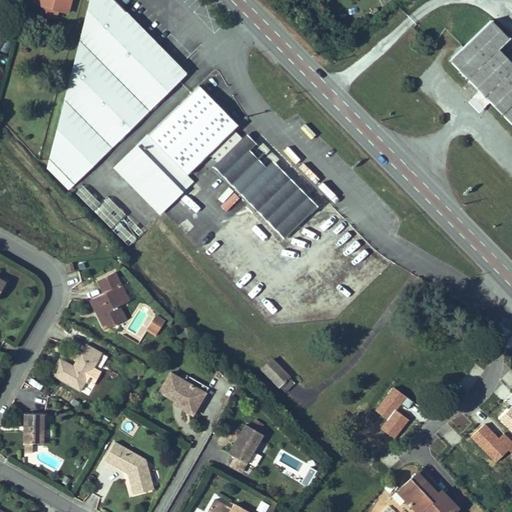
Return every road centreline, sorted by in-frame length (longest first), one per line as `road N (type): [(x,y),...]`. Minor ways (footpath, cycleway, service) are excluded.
road 1 (primary): [(226,0),(511,299)]
road 2 (primary): [(511,265),(251,0)]
road 3 (residential): [(0,237),(47,265),(54,284),(0,390)]
